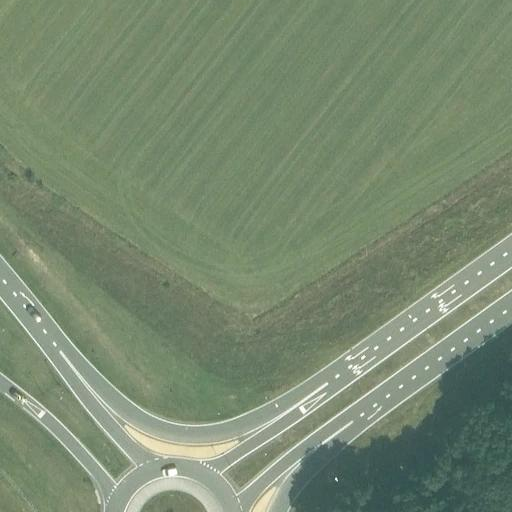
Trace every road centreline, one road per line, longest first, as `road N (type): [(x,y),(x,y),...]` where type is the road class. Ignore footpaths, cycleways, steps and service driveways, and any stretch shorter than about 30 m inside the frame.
road 1 (motorway): [(330,389),(230,431),(187,436),(143,422),(55,354)]
road 2 (motorway): [(511,260),(330,389)]
road 3 (motorway): [(349,417),(511,301)]
road 4 (primary): [(0,379),(80,451),(115,505)]
road 5 (motorway): [(330,389),(204,475)]
road 6 (primary): [(153,469),(55,354)]
road 7 (motorway): [(232,510),(349,417)]
road 8 (motorway): [(276,511),(349,417)]
